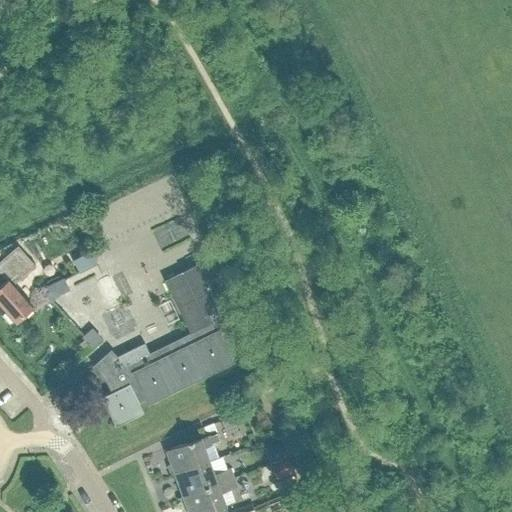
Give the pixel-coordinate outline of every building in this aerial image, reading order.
[(146,189),(99,212),(112,238),(159,215),(146,189)] [(0,259),(0,272),(6,279),(0,284),(0,304),(15,322),(32,307),(12,284),(34,264),(17,245),(0,259)] [(72,259),(77,271),(96,262),(90,249),(72,259)] [(221,338),(232,333),(220,307),(230,303),(209,258),(165,279),(190,332),(149,351),(144,342),(117,355),(111,348),(91,365),(106,382),(110,391),(101,396),(115,425),(143,411),(138,401),(145,397),(146,400),(231,360),(221,338)] [(62,278),(45,286),(47,291),(61,293),(68,290),(62,278)] [(241,433),(234,416),(219,422),(225,438),(241,433)] [(165,449),(173,471),(208,459),(203,446),(220,440),(216,430),(165,449)] [(173,471),(182,494),(233,475),(229,466),(213,472),(208,459),(173,471)] [(239,499),(225,504),(220,492),(237,486),(233,475),(182,494),(188,511),(206,511),(225,505),(228,511),(242,507),(239,499)] [(312,511),(307,495),(305,488),(304,489),(284,495),(290,511),(312,511)]
